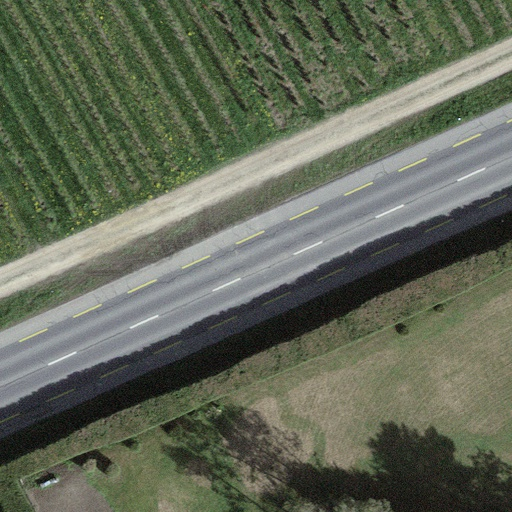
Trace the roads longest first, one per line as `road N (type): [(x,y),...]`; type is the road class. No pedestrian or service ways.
road 1 (track): [(511,58),(0,288)]
road 2 (primary): [(0,384),(511,155)]
